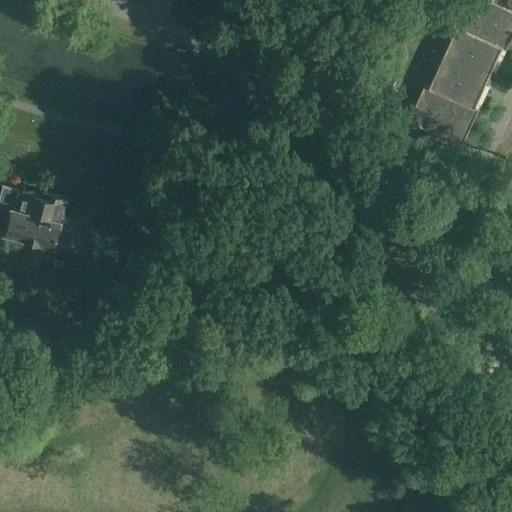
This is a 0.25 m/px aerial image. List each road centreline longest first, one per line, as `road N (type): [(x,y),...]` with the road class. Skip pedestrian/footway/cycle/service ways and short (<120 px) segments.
road 1 (residential): [(393,247),(335,279),(250,285),(58,330),(0,323)]
road 2 (residential): [(393,247),(307,132),(233,65),(158,23)]
road 3 (residential): [(409,267),(441,238),(511,94)]
road 4 (residential): [(511,362),(446,314),(409,267)]
